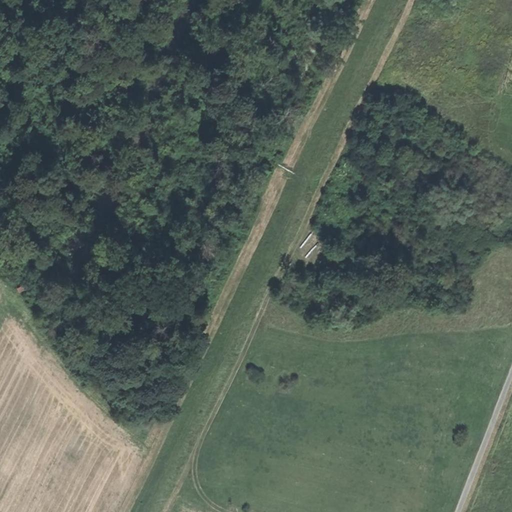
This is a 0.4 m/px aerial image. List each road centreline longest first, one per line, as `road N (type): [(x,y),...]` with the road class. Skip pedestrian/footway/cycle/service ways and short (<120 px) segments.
road 1 (track): [(140,511),(390,0)]
road 2 (track): [(0,297),(143,0)]
road 3 (track): [(511,381),(460,511)]
